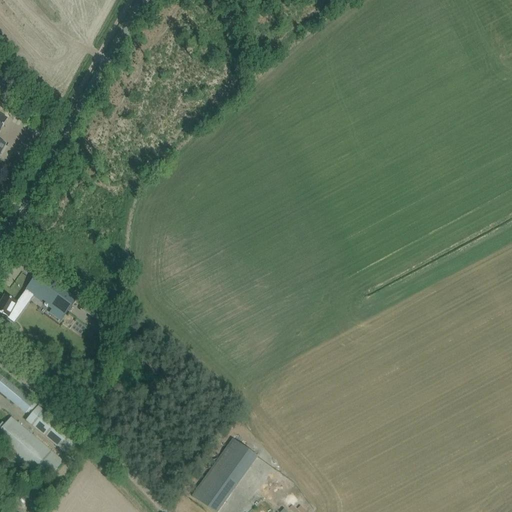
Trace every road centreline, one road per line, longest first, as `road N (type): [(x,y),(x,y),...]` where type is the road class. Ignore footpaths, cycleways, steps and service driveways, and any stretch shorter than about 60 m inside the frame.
road 1 (tertiary): [(0,253),(143,0)]
road 2 (unclassified): [(165,511),(103,445),(0,364)]
